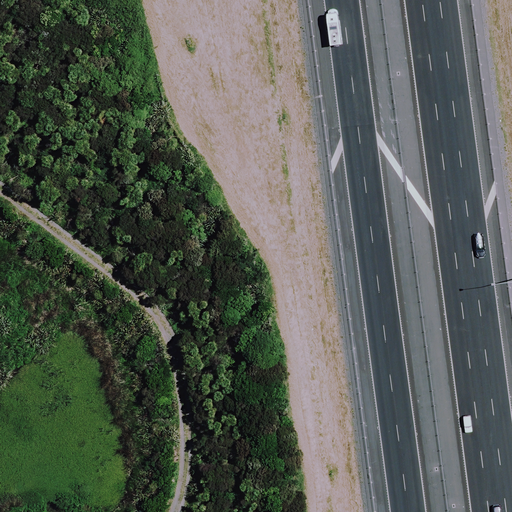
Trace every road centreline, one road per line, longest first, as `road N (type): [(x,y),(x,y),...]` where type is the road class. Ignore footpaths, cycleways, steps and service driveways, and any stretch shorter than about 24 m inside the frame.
road 1 (motorway): [(422,0),(489,511)]
road 2 (motorway): [(408,511),(342,0)]
road 3 (track): [(0,155),(131,255),(172,298),(195,340),(206,381),(207,456),(191,511)]
